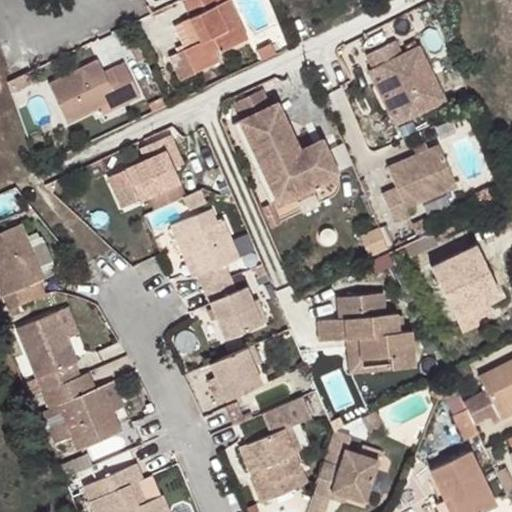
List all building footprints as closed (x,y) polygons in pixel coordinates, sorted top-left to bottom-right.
[(182,0),(190,18),(201,42),(192,46),(184,50),(195,71),(222,58),(219,52),(249,37),(232,0),(182,0)] [(190,18),(181,22),(192,46),(201,42),(190,18)] [(407,117),(445,97),(418,44),(402,52),(394,38),(366,53),(373,67),(380,63),(407,117)] [(141,96),(125,61),(105,70),(100,59),(47,83),(66,124),(98,109),(102,116),(141,96)] [(310,169),(316,181),(338,170),(322,137),(300,148),(277,101),(269,105),(302,173),(310,169)] [(234,121),(272,202),(316,181),(310,169),(302,173),(269,105),(234,121)] [(440,143),(389,165),(397,186),(383,192),(395,219),(410,213),(407,206),(458,185),(440,143)] [(127,168),(142,198),(143,198),(145,202),(183,183),(178,170),(189,165),(178,144),(127,168)] [(204,189),(185,198),(190,210),(209,201),(204,189)] [(189,254),(202,283),(229,271),(224,259),(237,254),(220,216),(214,218),(209,206),(168,224),(183,257),(189,254)] [(42,280),(29,251),(18,225),(0,232),(0,294),(7,312),(44,296),(38,282),(42,280)] [(440,228),(405,244),(411,255),(446,239),(440,228)] [(454,314),(487,298),(500,292),(475,241),(429,264),(454,314)] [(42,246),(29,251),(42,280),(54,274),(42,246)] [(263,321),(251,296),(243,280),(235,284),(229,271),(202,283),(228,337),(263,321)] [(257,294),(251,296),(263,321),(266,317),(257,294)] [(321,338),(346,337),(358,335),(360,358),(388,356),(389,368),(414,366),(410,331),(399,332),(396,314),(385,315),(383,295),(338,299),(339,320),(320,322),(321,338)] [(492,308),(487,298),(454,314),(459,322),(492,308)] [(41,391),(79,375),(61,332),(77,326),(68,304),(13,327),(41,391)] [(358,335),(346,337),(348,371),(389,368),(388,356),(360,358),(358,335)] [(252,341),(246,344),(255,362),(261,358),(252,341)] [(255,362),(246,344),(209,361),(214,373),(218,380),(210,384),(218,401),(262,382),(255,362)] [(511,357),(481,373),(494,400),(471,412),(478,429),(503,417),(499,409),(511,402),(511,357)] [(41,391),(48,408),(57,404),(78,449),(121,430),(101,384),(94,387),(87,371),(79,375),(41,391)] [(218,380),(214,373),(207,377),(210,384),(218,380)] [(310,412),(302,393),(262,411),(270,430),(245,441),(258,468),(262,466),(266,475),(253,480),(261,499),(299,483),(293,470),(300,467),(293,449),(282,425),(289,422),(290,422),(310,412)] [(511,402),(499,409),(503,417),(511,412),(511,402)] [(300,446),(289,422),(282,425),(293,449),(300,446)] [(258,468),(245,441),(238,444),(253,480),(266,475),(262,466),(258,468)] [(329,441),(315,491),(331,496),(334,488),(348,493),(365,498),(379,458),(329,441)] [(429,467),(443,497),(450,495),(457,511),(476,511),(496,502),(471,447),(429,467)] [(131,480),(139,477),(145,474),(139,457),(87,481),(99,511),(165,511),(163,505),(153,509),(148,497),(140,501),(131,480)] [(148,497),(139,477),(131,480),(140,501),(148,497)] [(345,500),(348,493),(334,488),(331,496),(345,500)] [(174,511),(164,490),(148,497),(153,509),(163,505),(165,511),(174,511)] [(457,511),(450,495),(443,497),(435,502),(439,511),(457,511)]
